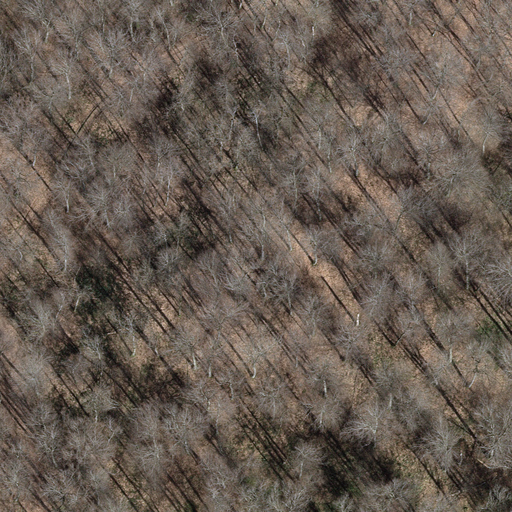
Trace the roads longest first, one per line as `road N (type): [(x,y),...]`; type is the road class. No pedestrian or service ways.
road 1 (track): [(0,286),(240,0)]
road 2 (track): [(0,326),(36,511)]
